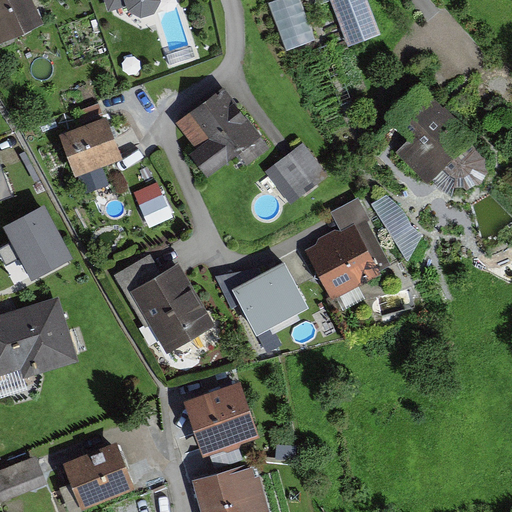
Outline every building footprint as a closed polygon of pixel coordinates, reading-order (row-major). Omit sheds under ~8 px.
[(38,0),(0,0),(0,42),(48,22),(38,0)] [(113,0),(116,8),(136,4),(151,14),(165,11),(169,0),(113,0)] [(322,40),(308,0),(276,0),(275,0),(292,50),(322,40)] [(438,89),(429,80),(395,112),(418,135),(402,151),(435,181),(441,176),(448,182),(459,190),(468,190),(479,188),(487,182),(494,175),(494,160),(490,149),(478,142),(485,135),(438,89)] [(230,86),(185,121),(204,146),(197,151),(215,174),(244,152),(254,165),(278,146),(230,86)] [(108,109),(105,101),(80,111),(85,124),(68,131),(85,174),(132,155),(115,113),(110,115),(108,109)] [(336,174),(311,141),(294,154),(282,163),(289,172),(278,181),(297,204),(336,174)] [(394,191),(375,202),(405,252),(424,241),(394,191)] [(151,224),(174,216),(166,194),(143,202),(151,224)] [(50,204),(8,222),(33,280),(75,261),(50,204)] [(389,269),(363,223),(350,229),(339,229),(324,237),(326,240),(312,248),(342,298),(389,269)] [(161,261),(156,253),(121,272),(152,326),(158,323),(174,351),(223,324),(186,259),(166,270),(161,261)] [(319,304),(294,258),(242,286),(266,332),(319,304)] [(0,382),(5,398),(35,388),(32,378),(87,359),(65,293),(0,314),(0,382)] [(269,434),(250,379),(194,398),(213,453),(269,434)] [(81,480),(67,486),(77,511),(79,511),(144,485),(126,442),(101,453),(99,448),(72,459),(81,480)] [(218,465),(244,457),(241,447),(215,455),(218,465)] [(53,483),(44,457),(0,472),(0,473),(9,499),(53,483)] [(262,476),(258,461),(201,476),(210,511),(278,511),(269,474),(262,476)]
